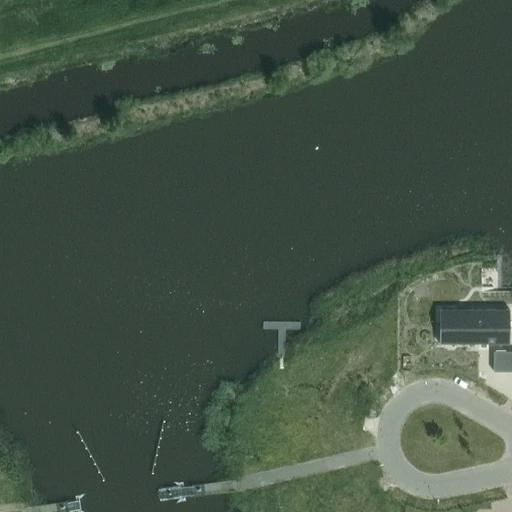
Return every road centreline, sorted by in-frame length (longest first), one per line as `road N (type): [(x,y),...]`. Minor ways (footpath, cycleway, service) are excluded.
road 1 (residential): [(511,431),(446,392),(424,392),(393,414),(386,451)]
road 2 (residential): [(386,451),(413,481),(511,469)]
